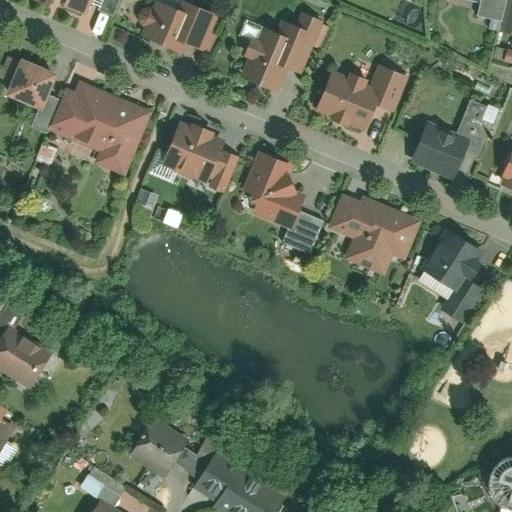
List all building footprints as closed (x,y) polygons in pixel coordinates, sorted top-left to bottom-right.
[(35,0),(73,16),(80,0),(35,0)] [(160,0),(157,0),(142,37),(165,47),(170,36),(196,47),(210,12),(181,0),(177,0),(175,6),(160,0)] [(260,27),(239,78),(269,91),(279,67),(291,72),(302,45),(308,48),(320,20),(302,12),(296,26),(281,20),(275,33),(260,27)] [(18,59),(3,95),(38,109),(53,73),(18,59)] [(325,82),(314,114),(368,131),(376,105),(382,107),(394,71),(376,66),(372,80),(345,71),(340,87),(325,82)] [(65,93),(49,130),(100,151),(97,160),(124,171),(149,111),(80,82),(74,96),(65,93)] [(426,118),(408,160),(455,180),(473,138),(426,118)] [(175,123),(157,171),(208,191),(227,143),(175,123)] [(260,152),(239,208),(293,227),(304,198),(291,193),(296,179),(285,176),(290,163),(260,152)] [(511,155),(501,184),(511,188),(511,155)] [(344,259),(382,275),(390,256),(403,262),(422,219),(362,194),(359,202),(343,195),(329,226),(353,237),(344,259)] [(448,231),(423,272),(454,291),(440,312),(464,327),(487,292),(473,283),(489,257),(448,231)] [(53,356),(9,329),(0,342),(0,371),(31,391),(53,356)] [(0,452),(13,432),(0,423),(0,452)] [(149,423),(129,458),(165,478),(184,443),(149,423)] [(241,471),(216,456),(194,491),(215,504),(212,509),(217,511),(275,511),(282,501),(239,475),(241,471)] [(495,465),(486,483),(489,500),(500,511),(506,511),(511,511),(511,457),(509,457),(495,465)] [(121,511),(102,500),(94,511),(121,511)]
